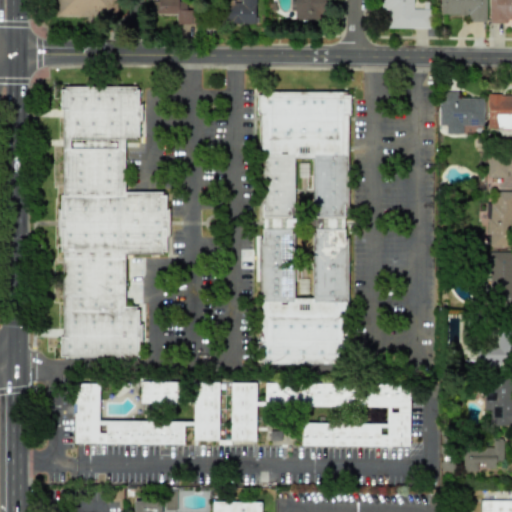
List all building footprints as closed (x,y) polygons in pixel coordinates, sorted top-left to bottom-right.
[(54,0),(55,17),(116,17),(116,0),(54,0)] [(177,0),(150,0),(151,14),(176,15),(175,24),(191,24),(191,10),(185,10),(186,2),(178,2),(177,0)] [(254,24),(254,0),(239,0),(240,1),(224,1),(224,23),(254,24)] [(293,0),(293,19),(324,20),(324,0),(293,0)] [(412,9),(411,0),(380,0),(380,13),(386,14),(385,28),(429,28),(429,9),(412,9)] [(439,0),(439,15),(469,15),(469,21),(485,21),(484,0),(439,0)] [(511,19),(511,0),(488,0),(488,23),(506,24),(506,19),(511,19)] [(61,357),(138,357),(138,306),(124,307),(123,253),(167,253),(166,192),(124,192),(123,138),(139,138),(138,87),(60,87),(61,357)] [(258,237),(257,364),(344,365),(348,93),(268,92),(268,95),(260,95),(258,237)] [(482,126),(483,98),(457,98),(457,92),(438,92),(438,126),(445,126),(445,134),(461,134),(462,126),(482,126)] [(511,94),(486,95),(487,129),(511,128),(511,94)] [(511,152),(486,153),(485,246),(511,246),(511,152)] [(511,251),(488,253),(489,304),(511,303),(511,251)] [(511,324),(495,326),(496,347),(478,348),(479,364),(511,361),(511,324)] [(489,426),(511,425),(511,405),(511,406),(511,396),(511,376),(491,376),(491,387),(483,387),(483,410),(489,410),(489,426)] [(139,403),(179,404),(180,382),(140,381),(139,403)] [(98,421),(98,384),(73,383),(72,444),(183,444),(183,425),(192,426),(192,440),(218,441),(218,383),(191,382),(191,422),(98,421)] [(408,447),(409,384),(263,382),(263,402),(255,402),(255,383),(230,383),(229,441),(255,441),(255,405),(386,407),(385,423),(300,423),(300,446),(408,447)] [(502,439),(491,439),(491,447),(462,447),(462,471),(480,471),(480,469),(494,469),(494,462),(502,462),(502,439)] [(176,509),(176,490),(164,490),(164,509),(176,509)] [(159,511),(159,500),(132,501),(132,511),(159,511)] [(511,511),(511,500),(479,500),(479,511),(511,511)] [(212,511),(259,511),(260,503),(213,501),(212,511)]
